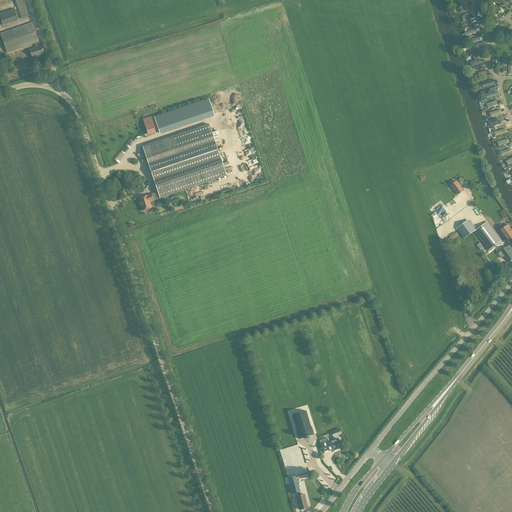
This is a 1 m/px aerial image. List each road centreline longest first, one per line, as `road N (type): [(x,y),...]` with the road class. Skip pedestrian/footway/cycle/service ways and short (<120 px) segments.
road 1 (unclassified): [(214,511),(81,119),(50,87),(0,92)]
road 2 (unclassified): [(370,449),(511,280)]
